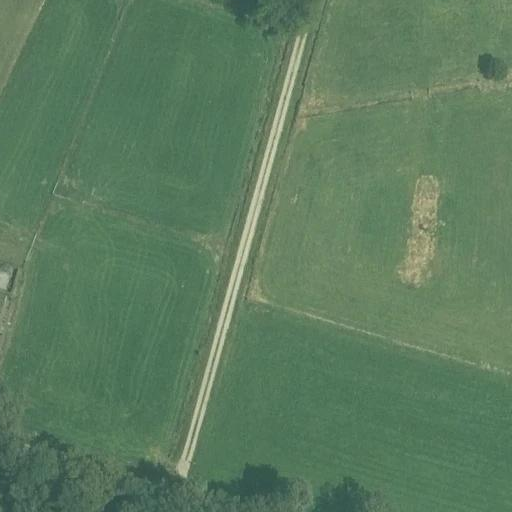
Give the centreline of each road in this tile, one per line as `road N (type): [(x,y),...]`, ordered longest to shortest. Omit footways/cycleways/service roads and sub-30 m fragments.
road 1 (track): [(177,493),(309,0)]
road 2 (tertiary): [(239,511),(0,440)]
